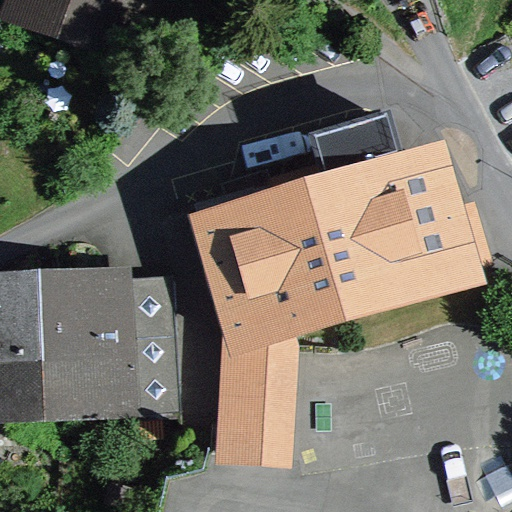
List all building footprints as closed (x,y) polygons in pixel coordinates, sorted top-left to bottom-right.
[(11,0),(8,10),(100,43),(115,0),(11,0)] [(196,208),(232,334),(249,330),(276,323),(284,321),(483,264),(470,217),(451,223),(437,166),(431,171),(395,150),(196,208)] [(59,405),(131,401),(127,333),(116,333),(113,280),(54,283),(56,323),(56,324),(59,405)] [(0,407),(59,405),(56,324),(44,325),(42,285),(0,286),(0,407)] [(292,349),(284,321),(276,323),(249,330),(232,334),(227,335),(221,455),(286,459),(290,380),(292,349)] [(173,331),(127,333),(131,401),(132,414),(178,412),(173,331)]
